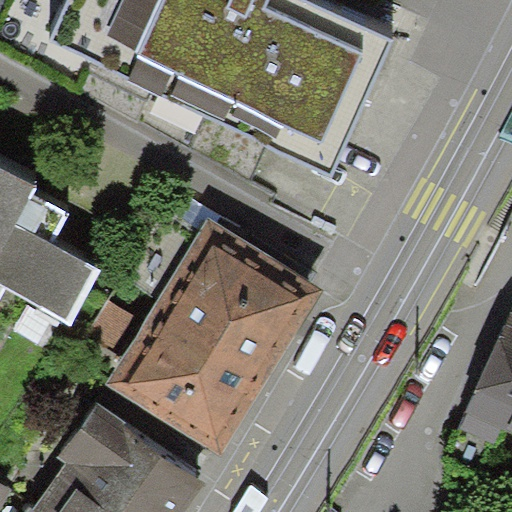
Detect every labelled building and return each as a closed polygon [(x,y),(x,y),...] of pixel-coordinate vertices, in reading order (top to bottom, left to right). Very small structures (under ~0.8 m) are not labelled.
[(399,26),(337,0),(57,0),(33,58),(311,215),(399,26)] [(0,281),(4,275),(71,311),(101,254),(54,229),(68,204),(28,182),(36,168),(0,148),(0,281)] [(319,281),(203,210),(112,359),(228,430),(319,281)] [(511,295),(467,396),(511,416),(511,295)] [(180,511),(211,468),(99,392),(61,448),(72,456),(32,511),(180,511)] [(0,508),(13,488),(0,479),(0,508)]
